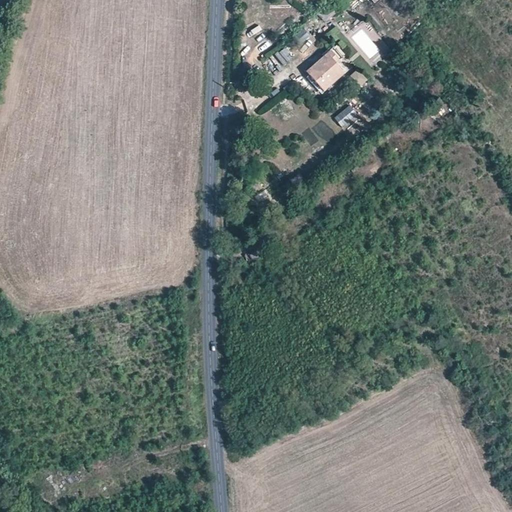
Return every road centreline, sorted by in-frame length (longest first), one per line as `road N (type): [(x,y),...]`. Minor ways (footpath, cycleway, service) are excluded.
road 1 (tertiary): [(221,511),(204,277),(216,0)]
road 2 (track): [(215,442),(50,487)]
